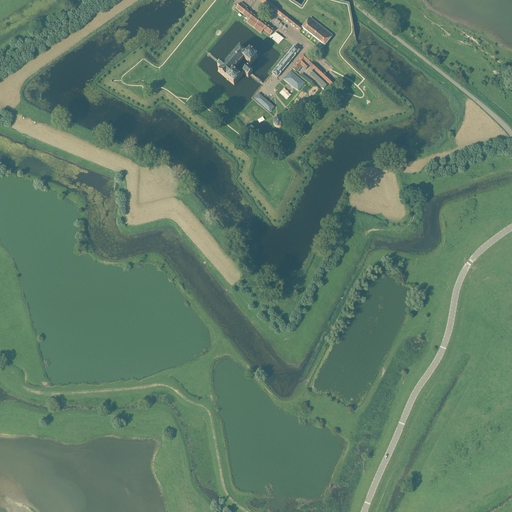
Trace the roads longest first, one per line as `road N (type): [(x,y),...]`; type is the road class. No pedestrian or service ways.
road 1 (unclassified): [(511,226),(467,264),(443,347),(410,401),(363,511)]
road 2 (unclassified): [(511,134),(348,0)]
